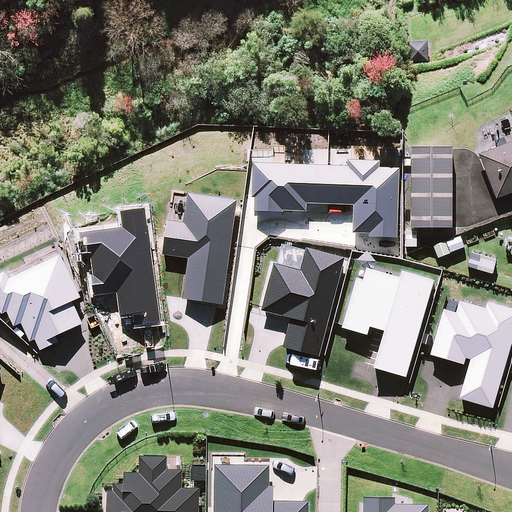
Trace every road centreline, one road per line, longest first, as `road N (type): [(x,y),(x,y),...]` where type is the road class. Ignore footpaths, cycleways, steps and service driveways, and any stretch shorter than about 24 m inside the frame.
road 1 (residential): [(42,511),(73,445),(121,405),(196,391),(332,418)]
road 2 (residential): [(332,418),(511,469)]
